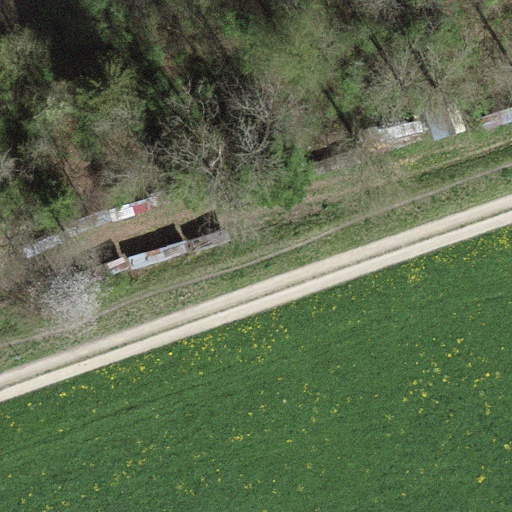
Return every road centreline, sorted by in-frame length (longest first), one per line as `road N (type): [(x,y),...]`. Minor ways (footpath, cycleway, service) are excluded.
road 1 (track): [(511,207),(0,390)]
road 2 (track): [(0,288),(210,210),(490,141)]
